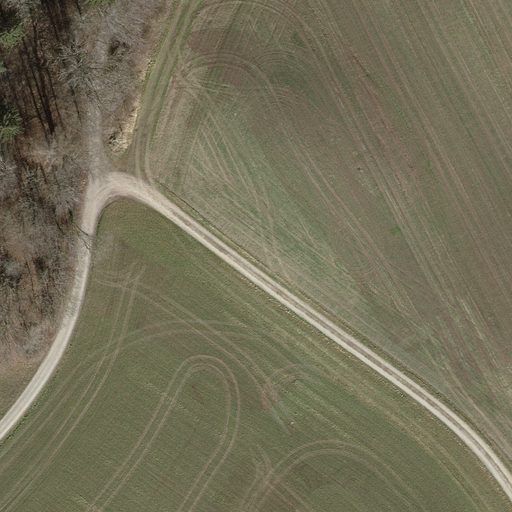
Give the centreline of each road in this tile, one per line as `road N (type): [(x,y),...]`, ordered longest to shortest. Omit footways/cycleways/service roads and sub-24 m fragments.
road 1 (track): [(98,169),(238,257),(495,453),(511,478)]
road 2 (track): [(0,439),(53,371),(98,169)]
road 3 (track): [(115,0),(94,48),(98,169)]
